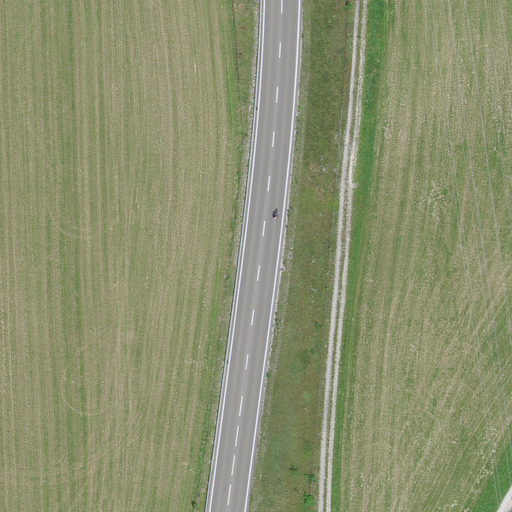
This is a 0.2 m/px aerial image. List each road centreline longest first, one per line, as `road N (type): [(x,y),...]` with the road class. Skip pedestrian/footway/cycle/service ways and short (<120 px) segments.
road 1 (primary): [(276,0),(270,167),(231,511)]
road 2 (track): [(323,511),(358,0)]
